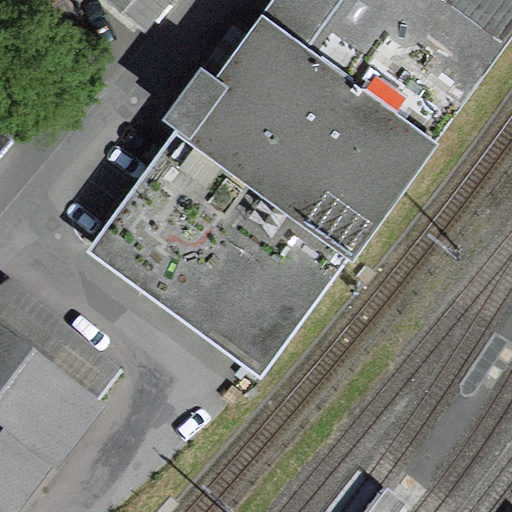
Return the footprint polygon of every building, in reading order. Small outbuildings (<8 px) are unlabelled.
[(159,128),(178,141),(91,261),(255,379),(511,23),(511,0),(279,0),(218,85),(200,72),(159,128)] [(173,0),(102,0),(145,35),(173,0)] [(0,168),(18,145),(0,130),(0,168)] [(5,276),(0,283),(0,318),(98,395),(121,367),(5,276)] [(0,511),(23,511),(102,414),(0,333),(0,511)]
